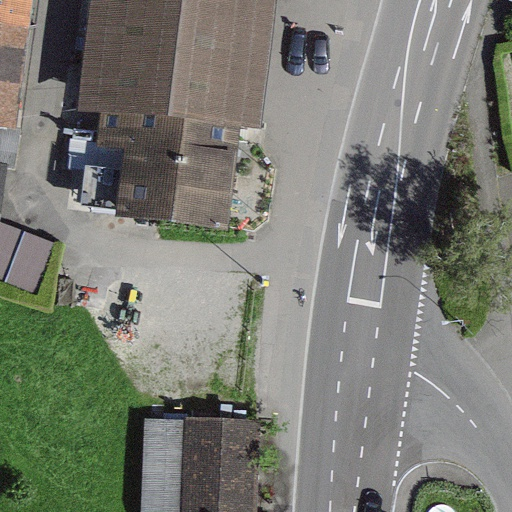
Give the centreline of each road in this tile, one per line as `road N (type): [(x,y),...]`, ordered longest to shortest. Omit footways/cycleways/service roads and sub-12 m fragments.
road 1 (secondary): [(437,0),(402,111),(360,319)]
road 2 (residential): [(511,461),(492,415),(360,319)]
road 3 (secondary): [(360,319),(340,511)]
